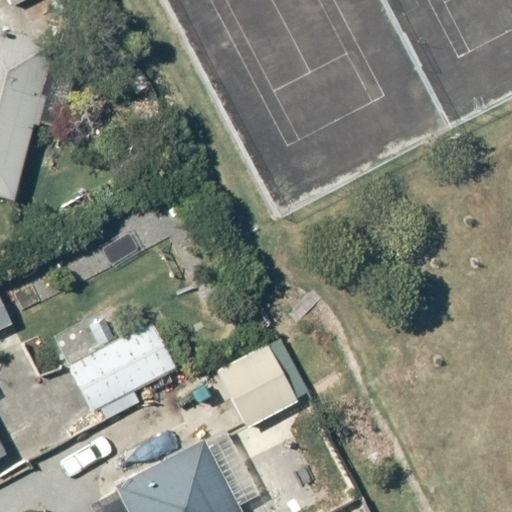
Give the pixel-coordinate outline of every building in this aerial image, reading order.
[(46,45),(0,33),(0,195),(8,198),(46,45)] [(1,221),(0,221),(0,250),(12,245),(1,221)] [(88,411),(117,396),(126,412),(150,399),(142,383),(172,367),(149,324),(132,333),(118,306),(93,319),(107,346),(66,367),(88,411)] [(295,398),(264,342),(212,371),(243,427),(295,398)] [(236,511),(201,442),(88,499),(94,511),(236,511)]
